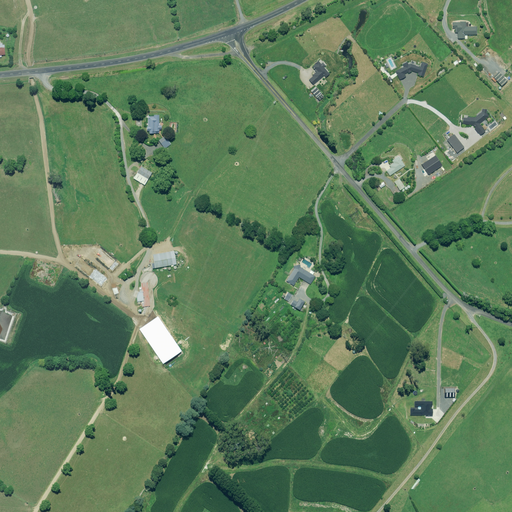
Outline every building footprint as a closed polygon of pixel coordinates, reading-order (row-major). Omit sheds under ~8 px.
[(469,22),(466,22),(466,21),(460,21),(460,22),(453,22),(453,29),(455,29),(455,33),(458,33),(458,39),(465,39),(465,35),(477,35),(477,27),(470,27),(470,26),(469,26),(469,22)] [(507,81),(499,72),(494,77),(502,86),(505,83),(507,81)] [(311,91),(312,92),(309,95),(311,98),(314,96),(316,98),(321,94),(316,87),(311,91)] [(159,126),(159,115),(153,115),(153,117),(148,117),(148,127),(147,127),(147,131),(149,131),(149,134),(153,134),(153,132),(159,132),(159,130),(162,130),(162,126),(159,126)] [(171,144),(167,139),(161,143),(165,149),(171,144)] [(405,166),(399,157),(392,161),(394,163),(390,166),(391,168),(386,171),(390,176),(405,166)] [(152,173),(141,167),(137,173),(148,179),(152,173)] [(405,187),(400,179),(395,182),(400,191),(405,187)] [(153,269),(155,268),(171,265),(171,267),(174,266),(173,265),(176,264),(174,252),(153,255),(154,263),(152,264),(153,269)] [(301,268),(300,264),(293,266),(294,269),(287,281),(294,286),(299,277),(310,284),(315,276),(301,268)] [(140,293),(139,293),(137,297),(138,305),(142,305),(142,307),(150,306),(147,283),(141,283),(142,288),(139,289),(140,293)] [(292,295),(288,292),(284,299),(288,301),(292,295)] [(305,302),(300,299),(298,303),(294,300),(291,305),(300,310),(305,302)]
